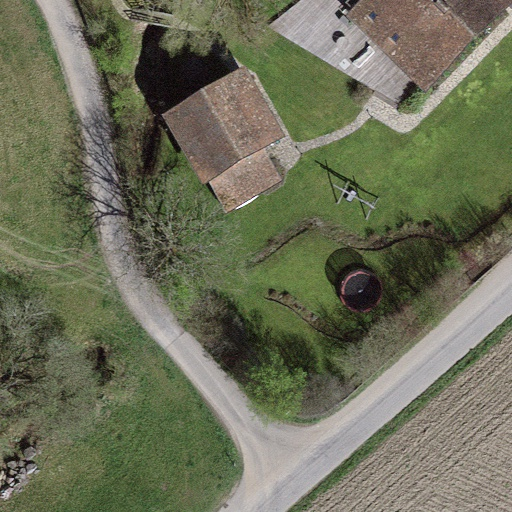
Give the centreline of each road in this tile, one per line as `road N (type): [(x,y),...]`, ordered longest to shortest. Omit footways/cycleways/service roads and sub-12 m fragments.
road 1 (track): [(300,481),(174,351),(123,272),(82,49),(55,0)]
road 2 (unclassified): [(266,511),(511,296)]
